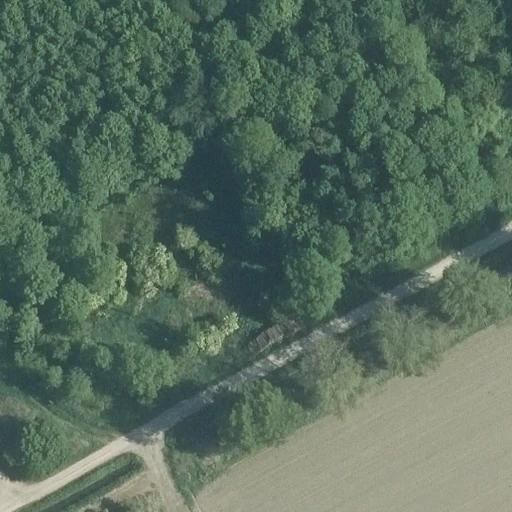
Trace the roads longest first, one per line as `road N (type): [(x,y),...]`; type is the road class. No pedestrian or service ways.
road 1 (track): [(511,233),(2,511)]
road 2 (unknown): [(0,403),(120,447)]
